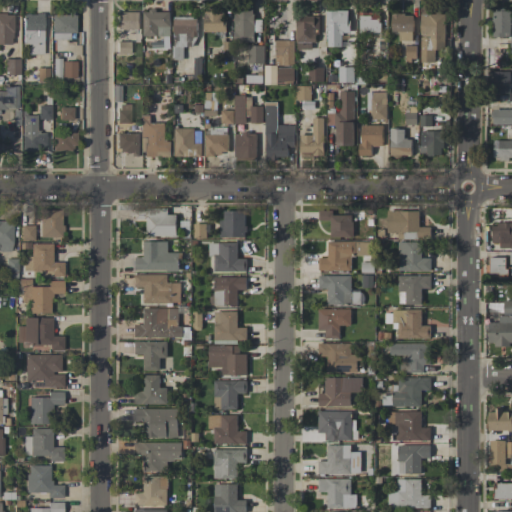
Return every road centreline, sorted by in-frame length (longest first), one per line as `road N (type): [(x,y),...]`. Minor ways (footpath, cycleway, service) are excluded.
road 1 (residential): [(96,0),(98,511)]
road 2 (residential): [(511,187),(0,188)]
road 3 (residential): [(469,0),(468,511)]
road 4 (residential): [(284,187),(283,511)]
